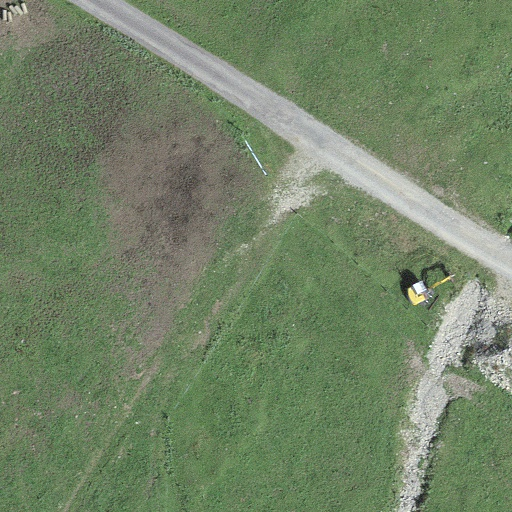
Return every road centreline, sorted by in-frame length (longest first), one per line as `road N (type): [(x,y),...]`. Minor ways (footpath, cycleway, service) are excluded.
road 1 (track): [(318,135),(120,421),(71,511)]
road 2 (track): [(318,135),(96,0)]
road 3 (track): [(511,253),(318,135)]
